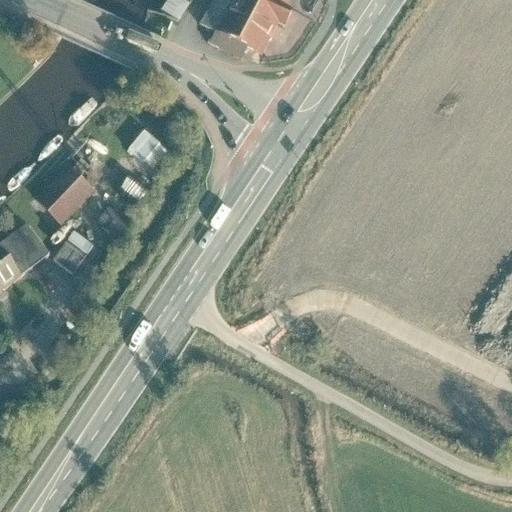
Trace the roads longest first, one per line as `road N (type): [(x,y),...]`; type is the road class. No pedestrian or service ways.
road 1 (unclassified): [(180,302),(443,456),(511,479)]
road 2 (primary): [(38,511),(180,302)]
road 3 (tertiary): [(205,88),(27,0)]
road 4 (primary): [(180,302),(268,166)]
road 5 (primary): [(297,124),(384,0)]
